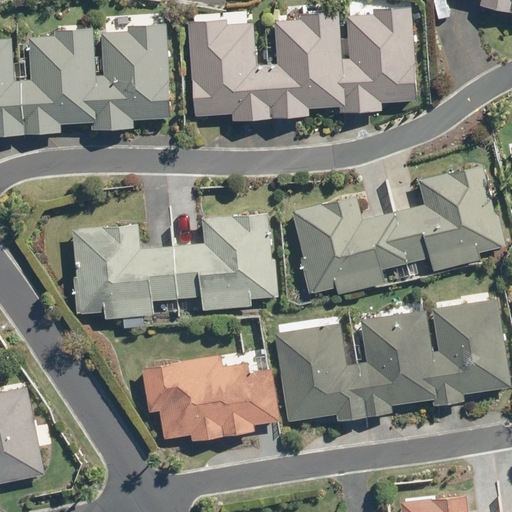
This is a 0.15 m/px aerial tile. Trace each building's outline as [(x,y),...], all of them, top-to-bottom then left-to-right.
[(511,0),(479,0),(479,1),(511,8),(511,0)] [(344,101),(337,102),(338,110),(381,106),(381,99),(416,96),(409,2),(371,5),(372,10),(344,12),(348,54),(340,54),(344,101)] [(344,101),(340,54),(340,51),(337,6),(299,9),(299,15),(273,17),(277,59),(266,60),(270,114),(308,112),(308,104),(335,102),(337,102),(344,101)] [(270,114),(266,60),(254,61),(251,19),(225,20),(224,15),(186,18),(193,112),(230,109),(231,117),(270,114)] [(94,118),(88,119),(89,127),(132,124),(132,116),(169,113),(164,19),(126,22),(126,28),(100,29),(102,70),(94,71),(94,73),(94,118)] [(94,71),(94,68),(91,23),(53,25),(53,31),(26,32),(29,76),(19,77),(23,130),(60,129),(59,120),(84,119),(88,119),(94,118),(94,71)] [(0,131),(23,130),(19,77),(14,77),(11,34),(0,34),(0,131)] [(394,208),(406,259),(427,253),(432,268),(479,256),(477,248),(505,242),(496,206),(493,207),(481,161),(417,176),(423,201),(394,208)] [(406,259),(394,208),(361,215),(355,191),(291,207),(302,254),(299,255),(308,291),(335,284),(336,290),(384,279),(381,265),(406,259)] [(171,242),(176,296),(200,293),(201,305),(249,302),(249,295),(277,292),(274,256),(269,256),(266,208),(200,214),(202,240),(171,242)] [(176,296),(171,242),(139,245),(137,219),(70,225),(74,274),(72,274),(75,311),(102,308),(103,315),(152,311),(151,298),(176,296)] [(436,395),(431,396),(432,402),(464,397),(463,390),(510,383),(496,295),(430,305),(437,347),(431,348),(436,395)] [(436,395),(431,348),(425,305),(359,315),(366,358),(356,359),(366,412),(391,409),(391,402),(431,396),(436,395)] [(366,412),(356,359),(345,361),(339,320),(273,331),(287,418),(335,411),(336,417),(366,412)] [(222,363),(220,351),(140,364),(147,408),(157,405),(162,436),(190,431),(191,437),(253,427),(252,421),(279,417),(270,364),(247,367),(246,359),(222,363)] [(0,479),(43,471),(25,382),(0,387),(0,479)] [(466,511),(464,491),(399,499),(400,511),(466,511)]
